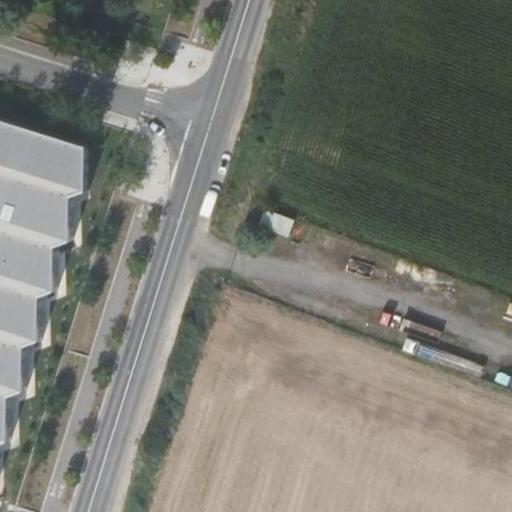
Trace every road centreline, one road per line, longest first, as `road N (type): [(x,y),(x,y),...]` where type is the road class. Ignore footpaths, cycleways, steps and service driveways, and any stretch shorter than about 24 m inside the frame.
road 1 (tertiary): [(206,118),(81,511)]
road 2 (residential): [(206,118),(0,54)]
road 3 (tertiary): [(244,0),(206,118)]
